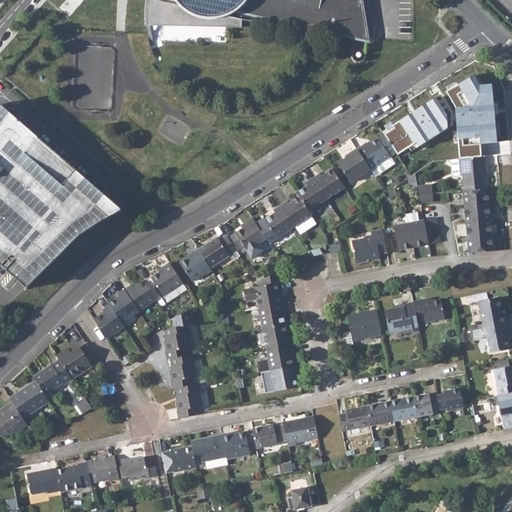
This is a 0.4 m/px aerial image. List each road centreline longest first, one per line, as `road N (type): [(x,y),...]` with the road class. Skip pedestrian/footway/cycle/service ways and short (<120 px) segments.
road 1 (residential): [(68,300),(120,253),(225,199),(488,27)]
road 2 (residential): [(322,395),(304,288),(452,262),(511,260)]
road 3 (residential): [(511,438),(394,463),(329,511)]
road 4 (residential): [(153,434),(324,402),(322,395)]
road 5 (residential): [(68,300),(153,434)]
road 6 (residential): [(153,434),(2,464)]
road 7 (residential): [(322,395),(458,369)]
